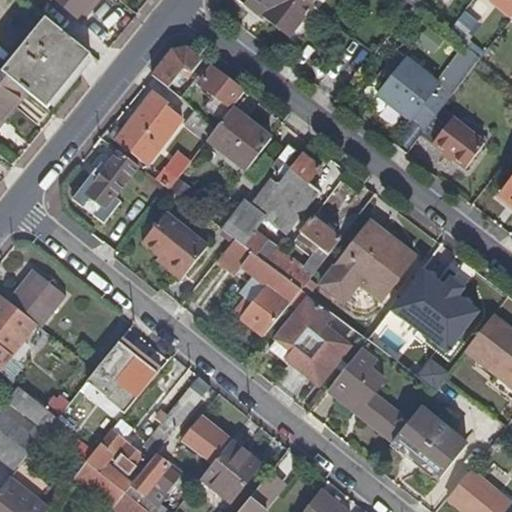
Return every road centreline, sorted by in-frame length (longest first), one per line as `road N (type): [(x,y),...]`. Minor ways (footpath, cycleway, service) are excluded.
road 1 (residential): [(16,208),(397,511)]
road 2 (residential): [(511,268),(174,6)]
road 3 (tertiary): [(174,6),(16,208)]
